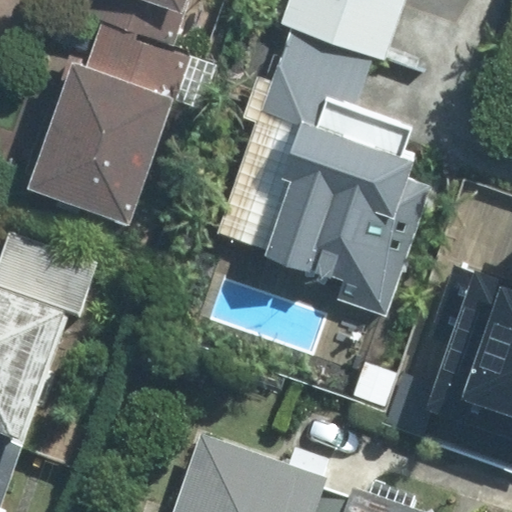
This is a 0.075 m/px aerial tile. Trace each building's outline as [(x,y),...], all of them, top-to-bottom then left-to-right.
[(120,0),(179,20),(186,0),(120,0)] [(404,0),(292,0),(220,231),(353,272),(347,292),(404,310),(452,158),(344,124),(369,46),(388,52),(404,0)] [(92,6),(37,170),(134,202),(188,38),(92,6)] [(104,263),(4,233),(0,246),(0,292),(88,319),(104,263)] [(511,281),(465,266),(413,413),(510,447),(511,441),(511,281)] [(0,506),(67,318),(0,294),(0,506)] [(412,511),(201,437),(174,511),(412,511)]
